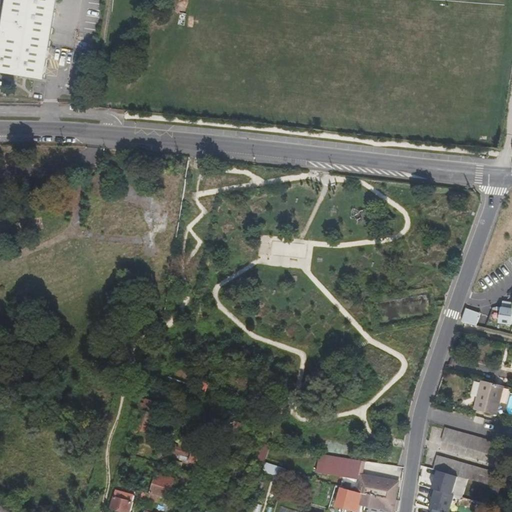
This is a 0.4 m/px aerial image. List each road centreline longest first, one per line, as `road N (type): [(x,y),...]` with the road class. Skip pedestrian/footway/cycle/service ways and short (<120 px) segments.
road 1 (tertiary): [(502,175),(0,130)]
road 2 (residential): [(405,511),(421,410),(502,175)]
